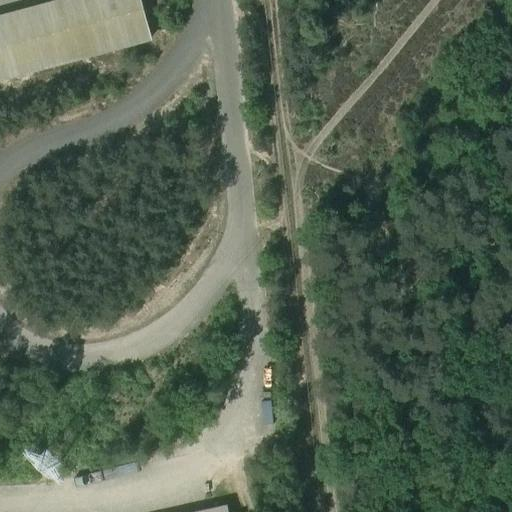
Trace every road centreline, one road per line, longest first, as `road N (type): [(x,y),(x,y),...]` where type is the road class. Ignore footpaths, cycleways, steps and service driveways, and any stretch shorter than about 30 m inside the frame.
road 1 (track): [(312,511),(264,35),(252,10),(221,9)]
road 2 (track): [(331,511),(292,170)]
road 3 (track): [(292,170),(434,0)]
road 4 (track): [(274,0),(288,132)]
